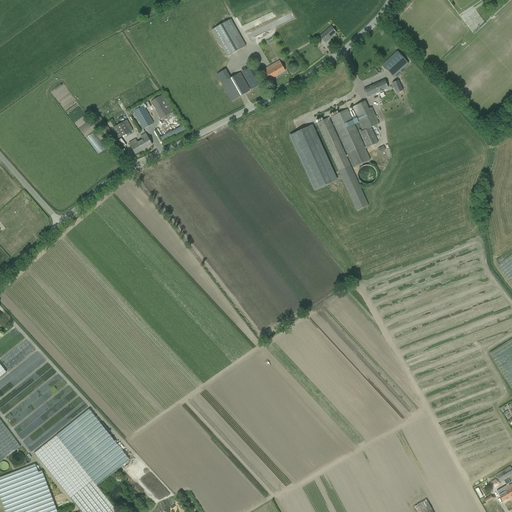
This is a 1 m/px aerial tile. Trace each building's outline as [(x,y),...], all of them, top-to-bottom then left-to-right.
[(272,30),(297,21),(295,15),(270,24),(272,30)] [(226,57),(232,54),(246,46),(231,19),(212,30),(226,57)] [(319,37),(321,39),(325,43),(331,37),(336,33),(333,29),(331,27),(319,37)] [(393,77),(399,72),(408,64),(400,56),(397,52),(382,65),(386,69),(393,77)] [(262,71),(266,76),(268,81),(285,71),(282,67),(279,61),(262,71)] [(251,90),(262,84),(259,80),(252,67),(242,73),(249,86),(251,90)] [(230,79),(225,70),(217,74),(232,101),(249,91),(239,73),(230,79)] [(398,80),(391,83),(396,94),(402,91),(403,90),(400,85),(398,80)] [(387,88),(386,85),(384,81),(363,90),(367,98),(383,91),(383,90),(387,88)] [(338,99),(341,104),(351,99),(348,94),(338,99)] [(151,102),(159,115),(161,119),(173,113),(171,108),(164,95),(151,102)] [(129,105),(132,108),(139,101),(135,97),(131,102),(131,103),(129,105)] [(362,103),(352,107),(353,110),(355,116),(362,131),(359,132),(365,147),(366,148),(378,143),(371,127),(378,124),(373,112),(371,108),(368,109),(367,105),(363,107),(362,103)] [(102,113),(106,122),(125,113),(120,104),(102,113)] [(141,108),(139,105),(128,111),(130,115),(134,113),(141,125),(143,129),(153,124),(151,119),(143,107),(141,108)] [(353,167),(370,160),(364,147),(349,114),(347,109),(330,117),(332,122),(347,154),(353,167)] [(122,146),(119,142),(96,113),(91,117),(114,146),(117,150),(122,146)] [(356,211),(368,206),(360,189),(331,122),(328,118),(317,123),(319,128),(339,172),(342,179),(356,211)] [(132,131),(127,120),(113,128),(119,138),(132,131)] [(290,135),(315,191),(336,181),(311,126),(290,135)] [(152,145),(146,134),(141,136),(142,139),(139,141),(141,146),(142,145),(145,149),(152,145)] [(141,146),(139,141),(137,143),(135,140),(129,143),(135,155),(145,149),(142,145),(141,146)] [(376,176),(376,175),(376,174),(376,173),(375,171),(374,170),(374,169),(373,168),(372,167),(371,167),(371,166),(370,166),(368,166),(367,166),(366,166),(365,166),(363,166),(362,167),(360,168),(359,169),(359,170),(358,171),(358,172),(357,173),(357,175),(357,177),(358,178),(358,179),(359,180),(359,181),(360,182),(362,183),(363,183),(363,184),(365,184),(366,184),(367,184),(368,184),(370,184),(371,183),(372,183),(373,182),(374,181),(374,180),(375,179),(376,177),(376,176)] [(511,255),(498,266),(511,284),(511,255)] [(511,388),(511,338),(489,353),(511,388)] [(117,511),(96,485),(129,459),(89,409),(34,453),(80,511),(117,511)] [(0,419),(0,461),(20,447),(0,419)] [(38,472),(35,465),(0,477),(0,496),(5,511),(57,511),(42,471),(38,472)] [(500,483),(504,481),(508,478),(511,475),(511,470),(510,467),(495,475),(500,483)] [(511,496),(511,483),(509,486),(508,484),(510,483),(508,478),(504,481),(507,487),(504,489),(504,490),(502,492),(502,493),(499,495),(500,497),(503,502),(511,496)] [(416,511),(432,511),(423,495),(411,502),(416,511)]
